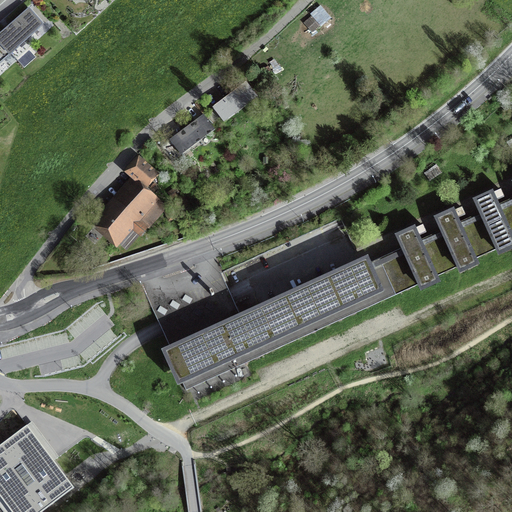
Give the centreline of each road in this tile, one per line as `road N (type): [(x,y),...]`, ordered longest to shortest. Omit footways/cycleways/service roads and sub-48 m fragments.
road 1 (primary): [(30,308),(318,196),(408,142),(511,54)]
road 2 (residential): [(30,308),(29,271),(139,141),(307,0)]
